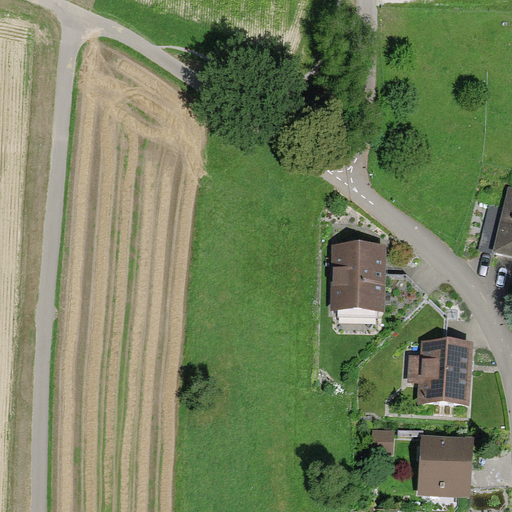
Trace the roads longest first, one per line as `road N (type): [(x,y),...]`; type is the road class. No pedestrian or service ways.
road 1 (track): [(80,16),(69,38),(40,368),(39,511)]
road 2 (track): [(80,16),(190,74),(347,185)]
road 3 (residential): [(347,185),(470,287),(497,325),(511,375)]
road 4 (track): [(366,0),(371,84),(361,158),(347,185)]
